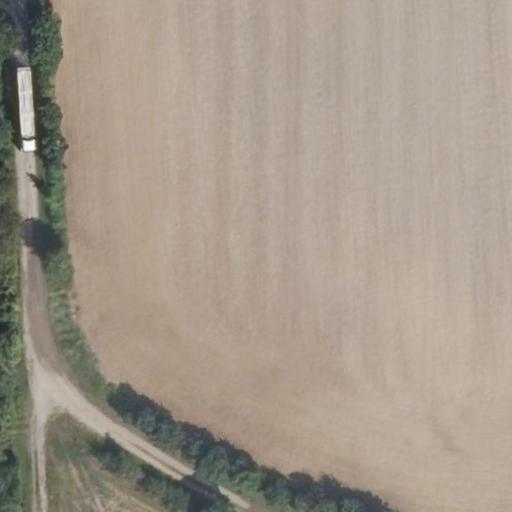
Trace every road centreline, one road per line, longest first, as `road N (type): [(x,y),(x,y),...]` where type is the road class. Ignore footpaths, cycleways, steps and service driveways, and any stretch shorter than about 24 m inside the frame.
road 1 (track): [(25,0),(63,511)]
road 2 (track): [(54,354),(205,482),(284,511)]
